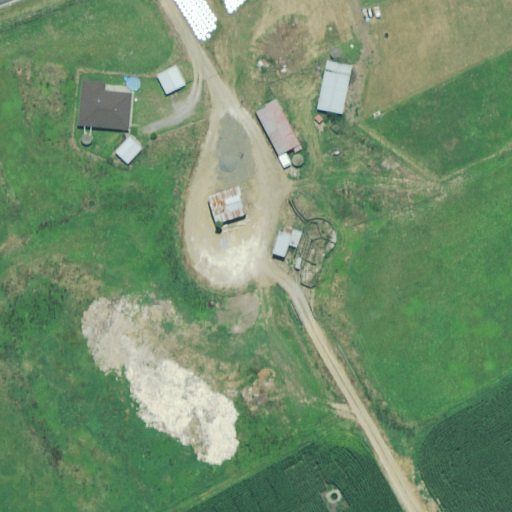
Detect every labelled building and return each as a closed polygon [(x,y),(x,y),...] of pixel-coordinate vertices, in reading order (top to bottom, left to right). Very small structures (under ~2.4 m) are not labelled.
[(356,66),(330,61),(321,109),(347,113),(356,66)] [(188,85),(179,65),(160,74),(169,94),(188,85)] [(108,83),(86,81),(82,125),(132,129),(136,85),(108,83)] [(259,111),(288,168),(295,165),(288,151),(296,147),(298,151),(304,147),(280,100),(259,111)] [(145,148),(132,135),(118,151),(131,163),(145,148)] [(246,137),(233,139),(236,162),(249,160),(246,137)] [(248,215),(240,187),(211,196),(219,223),(248,215)] [(305,230),(297,228),(295,235),(283,231),(276,253),(288,256),(292,244),(300,247),(305,230)] [(330,249),(315,243),(310,258),(324,264),(330,249)] [(323,267),(308,264),(303,284),(318,287),(323,267)]
